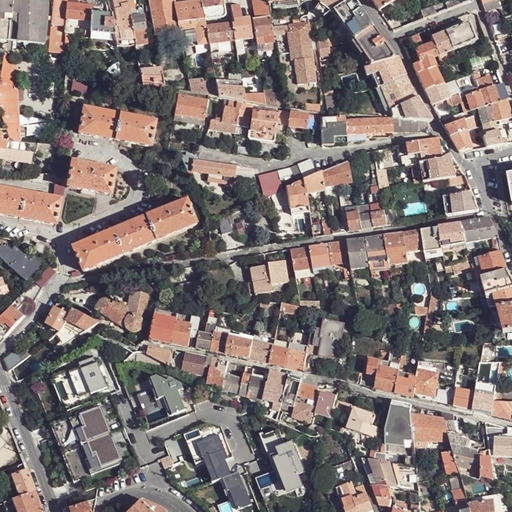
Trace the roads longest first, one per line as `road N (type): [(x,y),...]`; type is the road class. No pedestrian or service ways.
road 1 (residential): [(511,423),(294,374)]
road 2 (residential): [(277,249),(491,214)]
road 3 (residential): [(59,285),(250,253)]
road 4 (residential): [(0,371),(53,511)]
road 5 (residential): [(390,39),(462,162)]
